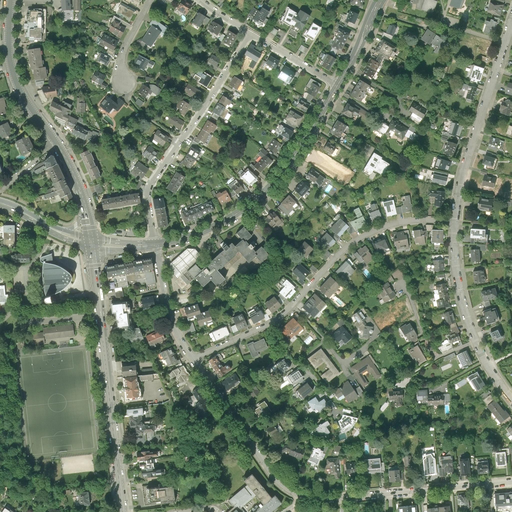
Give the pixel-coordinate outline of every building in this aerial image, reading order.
[(411,0),(409,8),(415,10),(416,7),(431,12),(434,11),(437,0),(411,0)] [(451,0),(450,5),(461,9),(464,0),(451,0)] [(491,0),(490,0),(487,12),(501,16),(504,4),(491,0)] [(182,1),(177,9),(186,15),(191,6),(182,1)] [(126,6),(121,3),(119,6),(120,8),(117,14),(129,21),(134,10),(126,6)] [(298,13),(287,7),(280,21),(292,27),(288,34),(295,37),(299,31),(301,32),(310,16),(300,10),(298,13)] [(45,42),(45,10),(30,9),(30,14),(26,14),(25,38),(28,38),(27,42),(45,42)] [(259,10),(254,18),(263,23),(268,16),(259,10)] [(358,15),(350,11),(346,20),(354,24),(358,15)] [(205,18),(197,13),(191,23),(199,28),(202,23),(205,18)] [(149,25),(151,26),(160,32),(164,35),(168,30),(157,23),(159,20),(154,17),(149,25)] [(212,22),(205,18),(202,23),(209,27),(212,22)] [(486,24),(484,33),(489,35),(490,34),(494,35),(496,27),(495,27),(497,22),(494,21),(494,20),(491,19),(490,22),(486,21),(485,24),(486,24)] [(120,24),(114,21),(113,24),(113,23),(109,31),(117,35),(116,37),(119,39),(124,30),(118,27),(120,24)] [(222,28),(212,22),(209,27),(207,30),(217,36),(222,28)] [(312,22),(304,36),(313,42),(321,28),(312,22)] [(390,24),(386,33),(391,36),(392,36),(396,26),(390,24)] [(151,26),(141,41),(150,47),(160,32),(151,26)] [(268,31),(276,36),(278,32),(271,27),(268,31)] [(444,27),(440,35),(445,38),(449,29),(444,27)] [(338,34),(336,38),(345,43),(349,35),(341,30),(338,29),(336,33),(338,34)] [(436,35),(428,29),(421,38),(429,44),(431,42),(436,35)] [(237,36),(228,31),(226,34),(227,34),(223,42),(230,47),(237,36)] [(117,41),(104,34),(98,44),(102,46),(103,45),(108,48),(112,50),(117,41)] [(449,44),(436,35),(431,42),(437,46),(433,52),(440,55),(449,44)] [(341,50),(345,43),(336,38),(331,48),(332,48),(337,50),(337,51),(338,49),(341,50)] [(382,39),(375,51),(375,52),(379,54),(384,57),(388,59),(395,47),(382,39)] [(491,44),(478,40),(476,46),(482,48),(477,61),(484,64),(491,44)] [(250,45),(244,55),(253,60),(256,62),(260,55),(252,50),(253,47),(250,45)] [(302,45),(299,51),(305,54),(308,49),(302,45)] [(31,69),(34,69),(42,67),(40,48),(28,50),(31,69)] [(319,57),(324,60),(327,56),(322,52),(319,57)] [(111,59),(100,53),(96,61),(107,67),(111,59)] [(324,60),(320,66),(329,71),(336,59),(328,54),(327,56),(324,60)] [(377,57),(374,62),(379,65),(384,57),(379,54),(377,57)] [(220,60),(212,55),(207,61),(212,65),(216,67),(217,66),(220,60)] [(154,63),(139,56),(134,66),(143,70),(145,65),(152,68),(154,63)] [(270,57),(266,64),(274,69),(278,62),(270,57)] [(371,60),(367,67),(375,72),(379,65),(374,62),(371,60)] [(288,68),(284,65),(283,66),(279,73),(277,77),(288,83),(292,77),(294,73),(288,69),(288,68)] [(483,69),(474,66),(470,78),(479,81),(483,69)] [(45,67),(42,67),(34,69),(35,80),(46,78),(45,67)] [(371,78),(375,72),(367,67),(363,73),(364,74),(370,77),(371,78)] [(105,76),(96,71),(92,78),(101,83),(105,76)] [(200,78),(197,82),(201,84),(206,87),(211,78),(199,71),(197,76),(200,78)] [(235,78),(234,77),(229,86),(237,90),(242,81),(235,78)] [(305,87),(308,89),(312,83),(319,87),(320,84),(310,78),(305,87)] [(359,80),(350,96),(360,102),(369,86),(359,80)] [(308,89),(306,93),(314,97),(319,88),(319,87),(312,83),(308,89)] [(201,84),(197,90),(202,93),(206,87),(201,84)] [(466,85),(463,84),(462,88),(469,90),(466,98),(473,101),(477,88),(475,88),(466,85)] [(153,92),(144,85),(138,93),(145,98),(148,93),(150,95),(153,92)] [(198,100),(202,93),(197,90),(188,85),(184,92),(198,100)] [(55,86),(42,88),(42,90),(46,97),(56,95),(55,86)] [(48,102),(46,97),(42,90),(37,92),(42,103),(48,102)] [(114,102),(106,95),(98,105),(107,112),(112,107),(117,111),(124,102),(118,98),(114,102)] [(222,96),(218,104),(225,108),(227,105),(229,106),(231,101),(222,96)] [(80,98),(77,98),(77,113),(84,113),(85,103),(79,103),(80,98)] [(191,106),(180,99),(176,107),(178,109),(177,111),(184,115),(188,109),(189,109),(191,106)] [(300,100),(296,107),(300,109),(301,108),(305,111),(309,105),(300,100)] [(500,112),(510,115),(511,111),(511,102),(504,100),(500,112)] [(63,101),(61,106),(70,110),(72,105),(63,101)] [(65,120),(67,121),(69,116),(72,111),(70,110),(61,106),(53,102),(49,109),(56,116),(55,117),(62,120),(64,121),(65,120)] [(353,107),(347,103),(342,112),(353,119),(356,114),(359,110),(353,107)] [(427,111),(413,103),(409,111),(416,115),(421,118),(422,119),(427,111)] [(220,116),(225,108),(218,104),(213,112),(215,113),(220,116)] [(355,105),(353,107),(359,110),(356,114),(366,120),(370,114),(355,105)] [(289,109),(284,118),(287,120),(296,125),(302,117),(289,109)] [(340,116),(351,123),(353,119),(342,112),(340,116)] [(170,118),(168,121),(171,123),(176,127),(180,129),(184,122),(175,117),(176,115),(173,113),(173,114),(171,113),(169,117),(170,118)] [(12,115),(4,117),(6,122),(7,124),(14,121),(12,115)] [(78,120),(69,116),(67,121),(64,126),(67,129),(68,130),(71,134),(75,125),(78,120)] [(290,127),(294,129),(296,125),(287,120),(285,123),(290,127)] [(378,120),(374,128),(376,129),(376,130),(383,135),(384,133),(388,136),(392,130),(399,134),(397,137),(402,140),(404,136),(408,129),(392,120),(389,126),(378,120)] [(208,121),(203,129),(209,133),(211,130),(213,132),(217,126),(208,121)] [(337,121),(334,127),(342,132),(346,126),(337,121)] [(463,125),(451,121),(447,133),(454,135),(459,137),(463,125)] [(12,133),(7,124),(6,122),(0,125),(0,135),(1,138),(12,133)] [(167,128),(173,132),(176,127),(171,123),(167,128)] [(89,131),(75,125),(71,134),(77,137),(85,140),(86,139),(89,131)] [(292,132),(289,130),(283,126),(280,125),(277,128),(279,129),(277,132),(280,134),(280,135),(288,140),(292,132)] [(339,138),(342,132),(334,127),(330,132),(339,138)] [(197,138),(201,141),(205,143),(208,139),(206,138),(209,133),(203,129),(197,138)] [(413,133),(408,129),(404,136),(415,142),(418,136),(413,133)] [(168,137),(158,130),(152,138),(162,145),(168,137)] [(92,132),(89,131),(86,139),(87,139),(89,140),(90,138),(92,139),(95,138),(95,137),(96,137),(98,133),(93,131),(92,132)] [(34,149),(27,136),(16,141),(23,154),(34,149)] [(496,138),(492,137),(488,147),(497,149),(500,139),(496,137),(496,138)] [(274,140),(268,149),(276,154),(282,145),(274,140)] [(192,147),(196,149),(199,144),(193,141),(190,146),(192,147)] [(447,141),(444,153),(453,156),(456,144),(447,141)] [(328,142),(323,149),(327,152),(328,151),(332,154),(336,148),(328,142)] [(157,152),(149,147),(143,155),(151,160),(157,152)] [(192,147),(187,156),(196,161),(201,152),(196,149),(192,147)] [(374,149),(373,152),(382,157),(384,154),(374,149)] [(80,154),(86,167),(95,163),(89,150),(80,154)] [(262,158),(254,167),(256,168),(261,172),(268,164),(270,165),(273,162),(266,156),(260,151),(258,154),(262,158)] [(382,157),(373,152),(363,169),(372,174),(373,172),(378,175),(381,168),(386,171),(389,164),(381,159),(382,157)] [(51,155),(43,162),(46,166),(47,168),(58,163),(53,156),(51,155)] [(496,158),(486,155),(483,163),(493,166),(496,158)] [(191,169),(196,161),(187,156),(182,164),(185,166),(191,169)] [(444,160),(437,158),(434,166),(448,171),(451,162),(444,160)] [(139,173),(138,175),(142,178),(148,169),(137,162),(133,169),(139,173)] [(64,179),(58,163),(47,168),(47,169),(53,183),(64,179)] [(101,177),(95,163),(86,167),(92,180),(101,177)] [(34,172),(36,175),(47,169),(47,168),(46,166),(44,167),(44,166),(34,172)] [(248,168),(243,172),(253,182),(257,178),(248,168)] [(308,178),(314,182),(316,178),(319,174),(311,169),(305,176),(305,177),(306,178),(307,178),(308,178)] [(177,172),(172,181),(181,186),(185,178),(177,172)] [(253,182),(243,172),(240,176),(244,181),(248,185),(249,186),(253,182)] [(447,177),(434,174),(432,181),(445,184),(447,177)] [(496,179),(485,176),(482,185),(494,188),(496,179)] [(67,186),(64,179),(53,183),(55,187),(56,191),(67,186)] [(137,180),(132,187),(138,191),(142,184),(140,182),(137,180)] [(236,180),(228,186),(231,189),(232,188),(239,183),(236,180)] [(176,194),(181,186),(172,181),(167,189),(176,194)] [(301,182),(294,190),(301,196),(309,188),(301,182)] [(234,190),(237,194),(241,191),(242,193),(244,190),(239,183),(232,188),(234,190)] [(101,184),(94,186),(98,194),(104,192),(101,184)] [(70,193),(67,186),(56,191),(58,194),(59,198),(62,197),(70,193)] [(220,192),(216,195),(221,204),(227,201),(228,202),(231,200),(230,198),(228,194),(226,190),(220,193),(220,192)] [(231,192),(228,194),(230,198),(234,196),(237,194),(234,190),(231,192)] [(445,192),(428,190),(428,195),(436,196),(434,205),(443,207),(445,192)] [(58,194),(56,191),(47,194),(43,196),(44,200),(58,194)] [(72,198),(70,193),(62,197),(64,201),(72,198)] [(139,193),(129,195),(131,205),(141,203),(139,193)] [(129,195),(120,196),(121,206),(131,205),(129,195)] [(280,203),(281,204),(287,210),(292,206),(295,202),(288,195),(280,203)] [(120,196),(110,198),(112,208),(121,206),(120,196)] [(410,196),(404,197),(405,201),(403,201),(404,206),(401,206),(402,213),(412,212),(411,208),(413,207),(412,205),(411,205),(410,196)] [(102,210),(112,208),(110,198),(101,200),(102,210)] [(153,200),(154,209),(164,207),(163,198),(153,200)] [(493,200),(480,198),(478,210),(491,212),(493,200)] [(386,210),(387,217),(397,214),(395,208),(393,200),(382,203),(385,210),(386,210)] [(210,201),(205,204),(208,212),(214,210),(210,201)] [(370,217),(372,222),(382,218),(376,204),(375,204),(374,203),(370,205),(372,210),(369,212),(370,217)] [(205,204),(199,206),(202,215),(208,212),(205,204)] [(278,207),(279,207),(287,215),(294,208),(292,206),(287,210),(281,204),(278,207)] [(197,217),(202,215),(199,206),(193,209),(197,217)] [(166,216),(164,207),(154,209),(156,218),(166,216)] [(279,207),(277,209),(285,217),(287,215),(279,207)] [(359,207),(353,209),(358,218),(350,222),(355,230),(367,225),(359,207)] [(193,209),(187,211),(191,220),(197,217),(193,209)] [(185,222),(191,220),(187,211),(181,213),(185,222)] [(274,212),(265,219),(271,226),(280,219),(274,212)] [(168,225),(166,216),(156,218),(158,227),(168,225)] [(339,218),(335,223),(344,232),(349,227),(345,224),(339,218)] [(350,227),(347,231),(350,234),(355,230),(350,222),(349,221),(345,224),(349,227),(350,227)] [(339,237),(344,232),(335,223),(330,228),(335,233),(339,237)] [(245,241),(251,236),(243,227),(236,233),(242,240),(243,239),(245,241)] [(480,229),(471,229),(471,238),(481,238),(482,229),(480,229)] [(317,243),(326,232),(324,230),(314,241),(317,243)] [(420,230),(412,231),(413,237),(414,237),(415,243),(419,243),(419,246),(425,245),(424,237),(424,235),(420,235),(420,230)] [(433,230),(432,230),(432,231),(432,243),(443,243),(443,231),(433,230)] [(396,232),(392,233),(395,245),(396,244),(397,249),(400,248),(400,247),(404,246),(405,250),(409,249),(407,238),(406,235),(404,235),(403,231),(396,233),(396,232)] [(326,233),(321,238),(330,246),(335,241),(331,237),(326,233)] [(335,233),(331,237),(335,241),(339,237),(335,233)] [(385,237),(373,243),(378,255),(391,250),(385,237)] [(327,250),(330,246),(321,238),(317,243),(326,251),(327,250)] [(224,250),(220,254),(229,264),(232,267),(244,257),(248,263),(255,257),(261,264),(269,257),(261,247),(255,252),(252,249),(258,244),(254,240),(248,245),(245,241),(243,239),(242,240),(235,246),(232,243),(227,247),(224,243),(221,246),(224,250)] [(312,249),(304,242),(297,250),(305,257),(312,249)] [(353,255),(356,259),(360,264),(364,261),(366,264),(373,258),(367,251),(368,250),(365,246),(362,249),(361,248),(353,255)] [(178,278),(180,276),(197,261),(203,255),(199,251),(196,248),(187,248),(177,257),(167,265),(178,278)] [(479,249),(471,250),(472,262),(481,262),(480,251),(480,249),(479,249)] [(331,254),(327,250),(326,251),(326,252),(322,256),(326,260),(331,254)] [(29,260),(29,253),(14,253),(14,255),(11,255),(11,261),(14,261),(14,262),(29,262),(29,260)] [(42,268),(42,273),(43,280),(43,286),(45,292),(46,297),(45,297),(44,298),(44,300),(45,300),(45,301),(46,302),(47,302),(49,302),(51,302),(50,296),(51,295),(56,293),(57,293),(61,291),(64,289),(66,287),(66,286),(68,284),(70,282),(71,281),(72,279),(72,277),(71,275),(70,273),(68,271),(64,268),(59,266),(52,264),(53,262),(53,260),(52,258),(52,256),(51,254),(41,257),(40,258),(40,260),(40,261),(41,262),(43,263),(42,268)] [(223,270),(229,264),(220,254),(204,269),(195,277),(204,286),(211,279),(218,286),(226,279),(219,271),(221,268),(223,270)] [(151,259),(143,261),(144,271),(153,270),(151,259)] [(436,260),(434,261),(434,271),(443,271),(443,260),(436,260)] [(143,261),(134,262),(135,273),(144,271),(143,261)] [(197,261),(180,276),(188,284),(195,277),(204,269),(197,261)] [(345,261),(335,272),(341,277),(343,275),(347,279),(354,271),(350,267),(351,266),(346,262),(345,261)] [(129,264),(124,264),(126,274),(135,273),(134,262),(129,264)] [(124,264),(106,267),(108,277),(116,276),(126,274),(124,264)] [(309,273),(300,264),(293,271),(300,278),(303,280),(309,273)] [(157,289),(153,270),(144,271),(146,278),(148,291),(157,289)] [(484,270),(474,272),(475,283),(486,282),(484,270)] [(146,278),(144,271),(135,273),(136,280),(146,278)] [(136,280),(135,273),(126,274),(128,285),(137,283),(136,280)] [(128,286),(128,285),(126,274),(116,276),(118,288),(121,287),(128,286)] [(387,283),(388,284),(393,280),(389,274),(384,277),(387,283)] [(332,275),(330,277),(337,283),(339,281),(332,275)] [(114,288),(118,288),(116,276),(108,277),(110,289),(114,288)] [(284,286),(278,292),(280,294),(285,298),(286,299),(296,288),(291,283),(283,276),(279,281),(284,286)] [(330,277),(323,284),(333,292),(340,285),(337,283),(330,277)] [(388,284),(387,283),(376,289),(385,303),(395,296),(388,284)] [(446,283),(435,286),(436,290),(438,290),(439,293),(448,291),(446,283)] [(328,298),(333,292),(323,284),(319,289),(323,293),(327,297),(328,298)] [(121,287),(118,288),(114,288),(116,299),(123,298),(121,287)] [(482,292),(484,301),(498,297),(496,288),(482,292)] [(449,299),(448,291),(439,293),(440,300),(437,301),(438,308),(445,306),(449,306),(448,300),(449,299)] [(315,294),(309,301),(320,311),(326,304),(315,294)] [(153,297),(142,299),(143,309),(155,307),(153,297)] [(274,297),(264,304),(268,308),(272,313),(281,306),(277,301),(274,297)] [(313,317),(320,311),(309,301),(303,307),(307,311),(313,317)] [(129,302),(111,304),(112,314),(116,313),(118,328),(125,327),(129,327),(128,313),(130,313),(129,302)] [(197,305),(184,309),(186,317),(195,315),(198,326),(212,322),(208,310),(200,313),(197,305)] [(263,316),(257,306),(247,312),(250,319),(253,324),(264,318),(263,316)] [(489,310),(483,312),(487,325),(496,322),(496,321),(492,309),(489,310)] [(363,315),(359,310),(353,315),(359,324),(366,319),(363,315)] [(452,311),(443,314),(447,325),(455,322),(452,311)] [(245,321),(241,314),(232,318),(235,325),(238,331),(247,326),(245,321)] [(302,329),(293,318),(285,325),(285,326),(295,336),(302,329)] [(340,328),(342,327),(345,324),(341,318),(336,323),(340,328)] [(192,323),(186,325),(188,333),(195,331),(192,323)] [(74,336),(73,325),(43,328),(44,333),(44,339),(74,336)] [(404,326),(399,330),(407,342),(410,341),(416,337),(409,325),(405,327),(404,326)] [(212,332),(216,341),(230,335),(226,326),(212,332)] [(295,336),(285,326),(281,330),(288,338),(292,343),(297,338),(295,336)] [(373,327),(364,326),(363,337),(371,338),(373,327)] [(351,338),(342,327),(340,328),(332,336),(337,342),(341,339),(345,344),(351,338)] [(130,342),(144,341),(139,328),(134,328),(133,329),(133,331),(132,331),(133,337),(129,337),(130,342)] [(498,330),(491,333),(494,341),(502,338),(498,330)] [(160,331),(145,337),(149,345),(164,339),(160,331)] [(45,343),(44,339),(44,333),(32,334),(33,344),(45,343)] [(460,340),(457,333),(453,334),(447,337),(450,343),(450,344),(452,343),(460,340)] [(288,338),(284,341),(288,347),(292,343),(288,338)] [(253,342),(246,345),(252,358),(258,355),(257,353),(267,348),(263,339),(253,343),(253,342)] [(450,343),(437,348),(440,352),(443,353),(453,349),(452,343),(450,344),(450,343)] [(426,360),(417,345),(415,347),(408,351),(413,359),(414,358),(419,365),(426,360)] [(160,353),(163,359),(173,355),(170,348),(165,351),(160,353)] [(320,349),(307,359),(315,369),(324,362),(329,369),(320,376),(326,383),(339,374),(320,349)] [(473,363),(467,351),(458,355),(464,367),(473,363)] [(454,353),(444,358),(445,361),(456,356),(454,353)] [(176,361),(173,355),(163,359),(165,366),(174,362),(176,361)] [(211,366),(219,361),(215,355),(207,361),(211,366)] [(357,378),(363,387),(368,384),(361,374),(367,370),(369,373),(371,372),(375,379),(381,376),(373,365),(368,357),(350,368),(354,374),(357,378)] [(278,369),(286,363),(283,359),(276,364),(275,365),(278,369)] [(222,365),(219,361),(211,366),(217,376),(229,368),(226,363),(222,365)] [(136,362),(122,364),(123,377),(137,376),(136,362)] [(289,368),(286,363),(278,369),(281,373),(284,371),(289,368)] [(183,366),(182,366),(177,368),(172,371),(168,374),(171,378),(175,376),(177,379),(177,380),(179,384),(180,383),(184,381),(186,379),(187,380),(191,377),(183,366)] [(298,369),(287,377),(293,385),(304,377),(298,369)] [(469,377),(471,381),(472,380),(480,375),(478,372),(474,375),(473,374),(469,377)] [(240,382),(234,374),(229,378),(228,377),(224,379),(225,380),(221,383),(227,390),(234,385),(235,386),(240,382)] [(480,375),(472,380),(478,391),(486,386),(480,375)] [(137,381),(137,376),(123,377),(126,402),(142,400),(141,389),(139,388),(138,383),(137,382),(137,381)] [(198,388),(191,377),(187,380),(186,379),(184,381),(180,383),(179,384),(181,387),(186,384),(192,392),(198,388)] [(344,385),(333,392),(337,398),(343,394),(348,403),(358,397),(348,381),(343,384),(344,385)] [(252,382),(239,391),(245,399),(251,395),(253,397),(259,393),(252,382)] [(302,387),(295,392),(301,399),(312,390),(307,383),(302,387)] [(294,393),(295,392),(302,387),(299,384),(292,390),(294,393)] [(354,390),(359,397),(363,395),(361,393),(363,392),(359,387),(354,390)] [(195,410),(201,419),(210,412),(203,402),(207,400),(198,388),(192,392),(194,395),(198,401),(195,405),(197,408),(195,410)] [(481,396),(483,399),(491,393),(489,390),(481,396)] [(402,391),(389,392),(389,400),(396,399),(396,406),(402,406),(401,399),(403,399),(402,391)] [(190,397),(187,401),(191,407),(193,407),(195,405),(198,401),(194,395),(190,397)] [(491,395),(484,401),(488,407),(496,401),(491,395)] [(443,396),(427,396),(428,405),(443,405),(443,396)] [(315,398),(307,402),(313,411),(317,409),(319,412),(328,407),(326,403),(323,399),(318,403),(315,398)] [(331,400),(326,403),(328,407),(330,410),(335,407),(331,400)] [(500,406),(496,401),(488,407),(493,412),(500,406)] [(259,407),(254,411),(258,417),(264,413),(266,415),(271,412),(264,402),(258,405),(259,407)] [(130,417),(141,416),(141,415),(143,415),(142,406),(129,408),(129,409),(126,409),(127,415),(130,415),(130,417)] [(505,412),(500,406),(493,412),(502,424),(511,417),(506,411),(505,412)] [(339,420),(338,421),(342,431),(345,429),(348,427),(349,425),(350,426),(352,424),(353,422),(356,422),(357,418),(342,415),(342,417),(341,419),(339,420)] [(130,417),(130,422),(129,422),(130,428),(131,428),(131,434),(133,434),(135,434),(136,433),(143,433),(142,432),(144,431),(144,432),(154,431),(154,430),(156,430),(155,426),(154,421),(153,421),(153,420),(144,421),(143,422),(143,424),(142,424),(141,416),(130,417)] [(261,425),(258,420),(251,424),(254,429),(261,425)] [(316,429),(309,433),(313,438),(319,434),(320,436),(324,434),(325,436),(329,433),(326,427),(329,425),(327,421),(315,428),(316,429)] [(277,423),(266,430),(270,436),(278,432),(279,433),(282,431),(277,423)] [(286,445),(277,451),(279,454),(286,451),(290,452),(292,448),(286,445)] [(293,446),(292,448),(290,452),(289,454),(301,459),(304,451),(293,446)] [(325,446),(322,452),(319,460),(323,462),(328,447),(325,446)] [(317,449),(313,448),(307,464),(313,466),(314,464),(317,465),(319,460),(322,452),(320,450),(320,449),(317,448),(317,449)] [(497,453),(498,466),(507,466),(507,456),(510,455),(510,454),(509,449),(500,450),(500,453),(497,453)] [(156,451),(136,453),(136,460),(137,460),(149,459),(151,459),(151,456),(157,456),(157,455),(156,451)] [(435,473),(433,453),(422,454),(424,475),(435,473)] [(411,456),(402,457),(402,467),(411,466),(411,456)] [(453,457),(441,458),(442,468),(445,468),(446,472),(454,472),(453,457)] [(338,458),(326,459),(327,465),(325,465),(326,470),(330,469),(331,475),(335,475),(335,479),(339,479),(338,458)] [(150,468),(149,459),(137,460),(138,467),(140,467),(140,468),(150,468)] [(379,459),(365,460),(366,470),(377,469),(380,468),(379,459)] [(469,459),(461,460),(461,467),(462,475),(470,475),(469,459)] [(478,462),(479,466),(479,473),(489,472),(488,461),(478,462)] [(355,463),(346,464),(347,474),(352,474),(352,476),(356,475),(355,463)] [(150,468),(140,468),(140,476),(146,476),(153,476),(153,475),(164,474),(164,469),(153,470),(153,467),(150,468)] [(388,471),(390,482),(400,481),(399,474),(398,470),(388,471)] [(272,499),(252,474),(244,481),(247,485),(256,496),(264,505),(272,499)] [(149,486),(143,486),(145,506),(151,505),(151,502),(160,501),(160,504),(175,502),(173,483),(158,485),(159,489),(149,490),(149,486)] [(247,485),(229,500),(234,507),(236,509),(237,511),(256,496),(247,485)] [(88,492),(77,493),(78,506),(89,505),(88,492)] [(511,492),(495,493),(496,509),(511,507),(511,492)] [(465,495),(458,496),(459,505),(461,505),(461,509),(470,508),(469,498),(465,498),(465,495)] [(275,496),(272,499),(264,505),(255,511),(271,511),(282,504),(275,496)]
